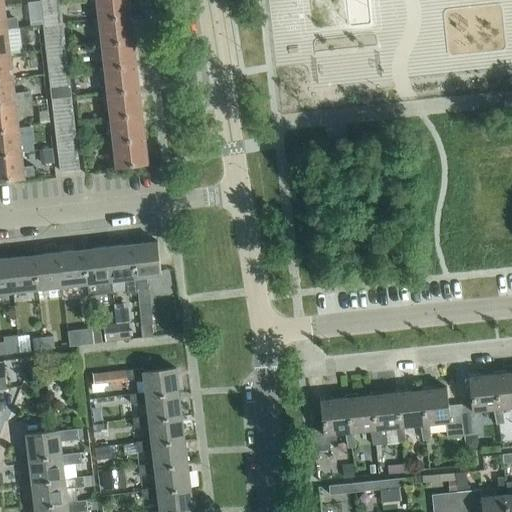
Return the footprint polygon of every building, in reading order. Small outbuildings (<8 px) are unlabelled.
[(61,12),(60,0),(40,3),(42,15),(61,12)] [(131,15),(128,0),(96,0),(98,18),(131,15)] [(63,24),(61,12),(42,15),(43,27),(63,24)] [(133,39),(131,15),(98,18),(101,43),(133,39)] [(64,36),(63,24),(43,27),(44,39),(64,36)] [(0,54),(10,54),(7,29),(0,29),(0,54)] [(66,48),(64,36),(44,39),(46,51),(66,48)] [(136,64),(133,39),(101,43),(104,68),(136,64)] [(67,60),(66,48),(46,51),(47,63),(67,60)] [(0,79),(13,78),(10,54),(0,54),(0,79)] [(68,72),(67,60),(47,63),(49,75),(68,72)] [(440,62),(311,71),(313,94),(426,86),(426,79),(441,78),(440,62)] [(139,88),(136,64),(104,68),(107,92),(139,88)] [(70,84),(68,72),(49,75),(50,87),(70,84)] [(14,92),(13,78),(0,79),(0,104),(16,102),(16,103),(32,101),(31,91),(14,92)] [(71,96),(70,84),(50,87),(51,99),(71,96)] [(142,113),(139,88),(107,92),(110,117),(142,113)] [(73,108),(71,96),(51,99),(53,110),(73,108)] [(49,123),(47,99),(38,100),(40,124),(49,123)] [(0,129),(18,127),(16,103),(16,102),(0,104),(0,129)] [(74,121),(73,108),(53,110),(54,123),(74,121)] [(145,138),(142,113),(110,117),(113,142),(145,138)] [(75,132),(74,121),(54,123),(56,134),(75,132)] [(0,153),(21,151),(18,127),(0,129),(0,153)] [(77,146),(75,132),(56,134),(57,148),(77,146)] [(148,162),(145,138),(113,142),(116,166),(148,162)] [(390,147),(397,145),(396,138),(389,139),(390,147)] [(78,156),(77,146),(57,148),(58,158),(78,156)] [(0,179),(24,177),(21,151),(0,153),(0,179)] [(80,168),(78,156),(58,158),(60,170),(80,168)] [(161,274),(157,241),(132,244),(136,277),(138,290),(148,288),(146,276),(161,274)] [(136,277),(132,244),(108,246),(111,280),(126,278),(127,292),(137,291),(135,277),(136,277)] [(111,280),(108,246),(83,249),(87,283),(88,295),(112,293),(111,280)] [(87,283),(83,249),(58,252),(62,286),(87,283)] [(62,286),(58,252),(34,255),(38,289),(62,286)] [(38,289),(34,255),(9,258),(13,291),(38,289)] [(0,292),(13,291),(9,258),(0,258),(0,292)] [(153,336),(151,323),(140,325),(142,337),(153,336)] [(118,340),(131,338),(129,326),(117,327),(118,340)] [(118,340),(117,327),(104,329),(105,341),(118,340)] [(83,329),(85,344),(94,343),(92,328),(83,329)] [(55,347),(53,335),(43,337),(44,349),(55,347)] [(44,349),(43,337),(32,338),(34,350),(44,349)] [(3,360),(0,360),(0,387),(6,387),(6,381),(24,379),(24,378),(6,380),(3,360)] [(144,368),(127,370),(128,379),(144,377),(146,392),(146,396),(179,392),(176,367),(145,371),(144,368)] [(128,380),(128,379),(127,370),(127,369),(93,373),(94,384),(128,380)] [(511,371),(494,373),(498,408),(493,408),(496,424),(504,423),(502,407),(511,406),(511,371)] [(498,408),(494,373),(469,376),(471,402),(460,403),(463,435),(476,434),(479,433),(477,410),(493,408),(498,408)] [(463,435),(460,403),(449,404),(447,386),(421,389),(424,423),(420,424),(423,439),(430,439),(429,423),(446,421),(447,437),(463,435)] [(424,423),(421,389),(396,392),(400,426),(395,426),(398,442),(405,441),(404,426),(420,424),(424,423)] [(182,416),(179,392),(146,396),(146,392),(130,394),(131,403),(147,401),(149,415),(149,420),(182,416)] [(400,426),(396,392),(371,394),(374,429),(370,429),(373,444),(376,444),(377,450),(388,447),(386,427),(395,426),(400,426)] [(374,429),(371,394),(346,397),(349,431),(345,432),(348,447),(355,446),(354,431),(370,429),(374,429)] [(336,433),(345,432),(349,431),(346,397),(320,400),(321,412),(310,414),(314,451),(330,449),(329,440),(337,439),(336,433)] [(108,420),(106,406),(95,407),(96,421),(108,420)] [(185,440),(182,416),(149,420),(149,415),(133,417),(134,427),(150,425),(152,439),(152,444),(185,440)] [(108,436),(107,423),(93,425),(95,438),(108,436)] [(62,455),(62,454),(60,441),(79,438),(77,428),(59,430),(59,429),(26,433),(29,459),(62,455)] [(465,448),(478,446),(476,434),(463,435),(465,448)] [(188,463),(185,440),(152,444),(152,439),(135,441),(137,451),(153,449),(155,463),(155,467),(188,463)] [(108,446),(96,448),(97,459),(109,458),(108,446)] [(65,478),(63,464),(81,462),(80,452),(62,454),(62,455),(29,459),(32,482),(65,479),(65,478)] [(511,461),(511,452),(502,454),(503,462),(511,461)] [(190,487),(188,463),(155,467),(155,463),(138,465),(140,474),(156,472),(158,487),(158,491),(190,487)] [(403,463),(387,465),(388,473),(404,472),(403,463)] [(354,476),(353,464),(342,465),(343,477),(354,476)] [(456,492),(468,490),(466,471),(454,472),(456,492)] [(68,502),(66,488),(84,486),(83,476),(65,478),(65,479),(32,482),(35,506),(68,502)] [(404,478),(404,477),(379,480),(380,489),(381,501),(400,499),(399,487),(405,486),(404,478)] [(380,489),(379,480),(354,483),(355,491),(380,489)] [(447,480),(448,492),(456,492),(455,480),(447,480)] [(355,491),(354,483),(329,485),(329,494),(355,491)] [(185,511),(193,511),(190,487),(158,491),(158,487),(141,489),(142,498),(159,496),(161,511),(160,511),(185,511)] [(508,511),(506,494),(481,497),(480,489),(468,490),(470,511),(508,511)] [(470,511),(468,490),(456,492),(458,511),(470,511)] [(458,511),(456,492),(448,492),(444,493),(445,511),(458,511)] [(445,511),(444,493),(432,494),(433,511),(445,511)] [(69,511),(87,510),(86,499),(68,502),(35,506),(35,511),(69,511)]
